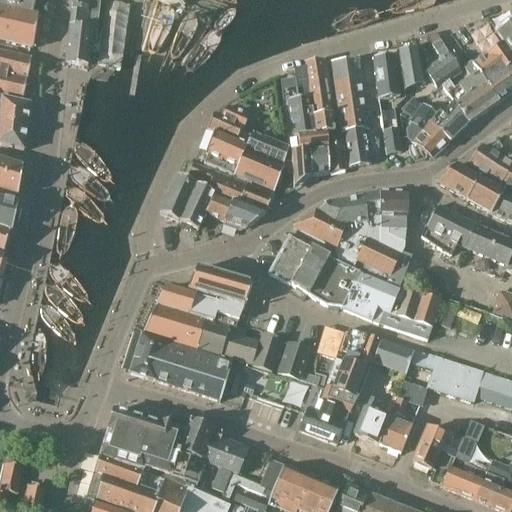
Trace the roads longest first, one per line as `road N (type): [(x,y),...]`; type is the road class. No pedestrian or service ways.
road 1 (unclassified): [(142,271),(144,242),(188,140),(242,81),(506,0)]
road 2 (residential): [(0,377),(53,131),(58,0)]
road 3 (residential): [(446,511),(198,414),(100,386)]
road 4 (residential): [(422,180),(319,193),(281,226),(240,246)]
road 5 (residential): [(100,386),(85,442),(0,423)]
road 6 (residential): [(100,386),(142,271)]
